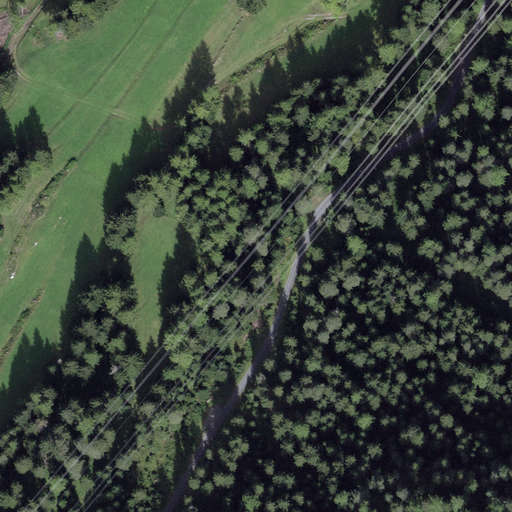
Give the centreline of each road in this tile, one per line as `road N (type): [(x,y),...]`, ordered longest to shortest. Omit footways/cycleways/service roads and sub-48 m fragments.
road 1 (track): [(167,511),(257,363),(328,197),(422,134),(443,109),(494,0)]
road 2 (track): [(399,0),(306,45),(197,127),(152,127),(46,88),(22,74),(17,41)]
